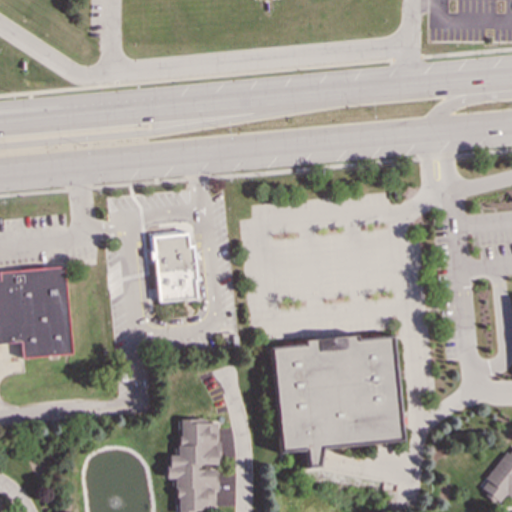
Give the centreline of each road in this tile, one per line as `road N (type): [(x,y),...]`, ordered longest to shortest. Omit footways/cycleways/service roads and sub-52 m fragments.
road 1 (primary): [(511,77),(0,122)]
road 2 (residential): [(410,87),(406,46),(86,78),(0,28)]
road 3 (primary): [(77,165),(511,124)]
road 4 (primary): [(343,92),(148,133),(0,146)]
road 5 (primary): [(168,108),(77,100),(0,106)]
road 6 (residential): [(243,511),(240,430),(227,385)]
